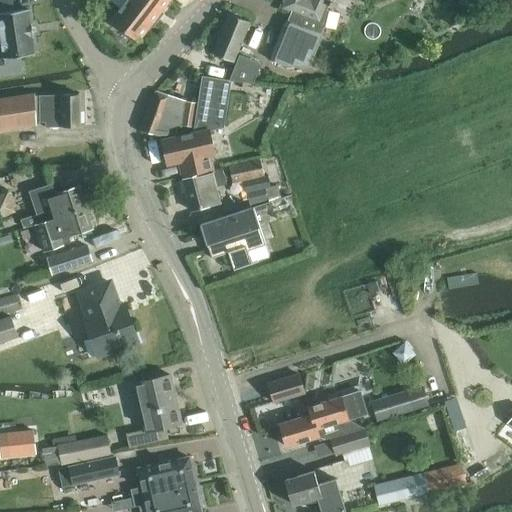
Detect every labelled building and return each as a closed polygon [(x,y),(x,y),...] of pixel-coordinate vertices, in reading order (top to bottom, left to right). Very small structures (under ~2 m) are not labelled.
[(0,75),(23,72),(20,55),(34,53),(32,37),(33,37),(31,23),(30,23),(28,9),(14,11),(12,0),(0,0),(0,45),(3,50),(0,53),(0,75)] [(169,0),(110,0),(122,8),(112,21),(138,41),(169,0)] [(333,0),(285,0),(283,8),(293,12),(290,21),(286,20),(270,60),(287,67),(310,67),(322,36),(322,35),(329,11),(327,10),(331,0),(333,1),(333,0)] [(220,57),(234,63),(250,22),(228,13),(212,54),(220,57)] [(231,77),(255,79),(262,61),(240,53),(231,77)] [(220,57),(216,66),(230,71),(234,63),(220,57)] [(202,76),(198,103),(227,107),(231,80),(202,76)] [(152,97),(140,132),(141,132),(158,136),(176,135),(177,127),(182,127),(182,126),(186,101),(156,91),(152,97)] [(0,129),(36,124),(36,122),(46,122),(46,127),(80,127),(80,94),(35,95),(35,94),(0,99),(0,129)] [(186,101),(182,126),(193,127),(197,103),(186,101)] [(182,177),(215,168),(212,156),(216,156),(211,129),(194,133),(162,140),(168,165),(179,163),(182,177)] [(243,181),(250,208),(254,207),(265,203),(269,202),(269,200),(266,189),(271,188),(269,175),(264,175),(261,159),(229,166),(233,183),(243,181)] [(31,168),(34,184),(54,181),(51,164),(31,168)] [(191,210),(221,202),(217,186),(226,184),(222,168),(212,170),(213,172),(183,179),(191,210)] [(33,224),(86,207),(79,187),(55,194),(51,182),(29,189),(38,214),(21,219),(23,228),(34,225),(33,224)] [(271,188),(266,189),(269,200),(280,197),(277,186),(271,188)] [(0,215),(15,210),(9,191),(0,193),(0,215)] [(42,251),(71,241),(69,236),(93,228),(86,207),(33,224),(34,225),(42,251)] [(247,250),(266,244),(255,211),(254,207),(250,208),(200,225),(211,258),(228,253),(234,270),(252,264),(247,250)] [(47,258),(53,274),(92,261),(87,245),(47,258)] [(161,274),(169,270),(165,264),(158,267),(161,274)] [(418,273),(403,276),(406,288),(420,284),(418,273)] [(84,319),(97,356),(139,342),(125,304),(115,308),(111,297),(114,296),(109,281),(79,292),(88,317),(84,319)] [(380,290),(377,281),(367,284),(370,293),(380,290)] [(16,295),(0,299),(0,314),(19,309),(16,295)] [(11,316),(0,319),(0,342),(18,336),(11,316)] [(405,342),(393,352),(403,365),(415,354),(405,342)] [(304,393),(298,374),(268,383),(274,402),(304,393)] [(126,434),(129,448),(169,438),(166,427),(181,423),(170,375),(135,383),(146,429),(126,434)] [(407,391),(371,401),(378,422),(428,407),(422,387),(407,391)] [(341,397),(309,407),(311,414),(319,437),(320,441),(331,437),(364,427),(349,419),(367,414),(360,391),(341,397)] [(464,394),(449,397),(456,427),(471,424),(464,394)] [(311,414),(280,424),(286,446),(319,437),(311,414)] [(364,427),(331,437),(336,455),(369,445),(364,427)] [(0,457),(11,456),(9,439),(8,432),(0,432),(0,457)] [(59,446),(43,448),(46,465),(62,462),(62,464),(110,454),(106,435),(59,445),(59,446)] [(73,483),(119,473),(115,457),(69,467),(73,483)] [(133,497),(195,483),(189,457),(138,468),(142,487),(132,489),(133,496),(133,497)] [(380,505),(464,483),(459,464),(427,472),(421,473),(375,485),(380,505)] [(285,480),(293,504),(316,497),(320,511),(336,511),(345,510),(336,479),(318,484),(314,471),(285,480)] [(195,483),(133,497),(135,505),(146,503),(147,511),(191,511),(201,510),(195,483)] [(114,501),(112,501),(114,510),(135,505),(133,497),(133,496),(122,499),(114,501)]
